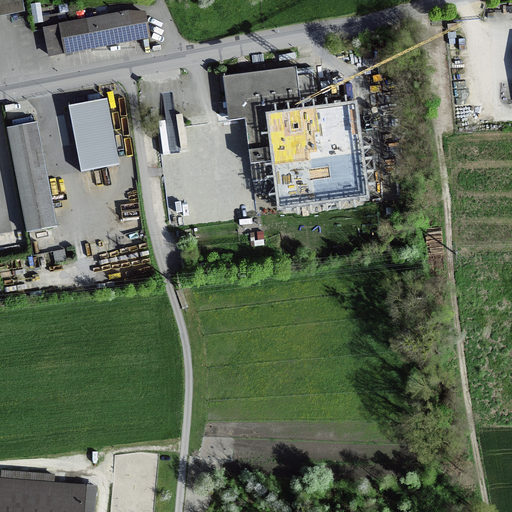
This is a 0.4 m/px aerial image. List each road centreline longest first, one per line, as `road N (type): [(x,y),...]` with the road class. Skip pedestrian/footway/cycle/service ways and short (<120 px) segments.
road 1 (track): [(423,5),(456,337),(485,511)]
road 2 (track): [(126,67),(155,248),(175,304),(189,386),(177,511)]
road 3 (residential): [(452,0),(179,57)]
road 4 (residential): [(179,57),(0,92)]
